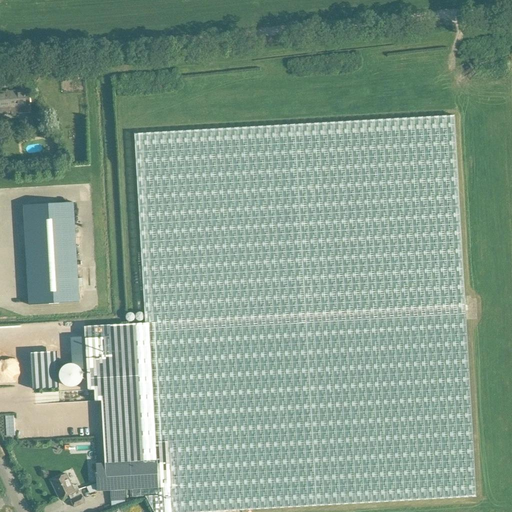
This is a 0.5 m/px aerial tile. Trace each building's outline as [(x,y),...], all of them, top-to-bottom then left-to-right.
[(0,92),(0,108),(11,107),(12,114),(31,113),(30,96),(26,97),(26,95),(25,95),(25,91),(0,92)] [(212,511),(236,510),(476,497),(454,116),(135,135),(146,323),(85,327),(88,390),(95,389),(95,401),(102,401),(105,464),(158,460),(159,489),(165,488),(166,511),(212,511)] [(79,302),(74,202),(24,205),(29,305),(79,302)] [(68,364),(66,365),(64,367),(63,368),(62,370),(61,372),(60,374),(60,376),(60,378),(61,380),(62,382),(64,384),(65,385),(67,386),(69,387),(71,387),(74,387),(76,386),(78,385),(79,384),(81,383),(82,381),(83,379),(83,377),(83,375),(83,373),(82,371),(81,369),(80,367),(78,366),(76,365),(74,364),(72,364),(70,364),(68,364)] [(97,484),(87,487),(90,493),(98,491),(98,492),(111,491),(112,508),(125,503),(124,490),(132,490),(159,489),(157,460),(96,464),(97,484)] [(66,474),(61,476),(52,481),(61,499),(69,495),(72,500),(71,500),(75,507),(86,502),(82,495),(79,489),(74,492),(66,474)] [(159,489),(132,490),(133,497),(146,496),(153,511),(166,511),(165,488),(159,489)]
